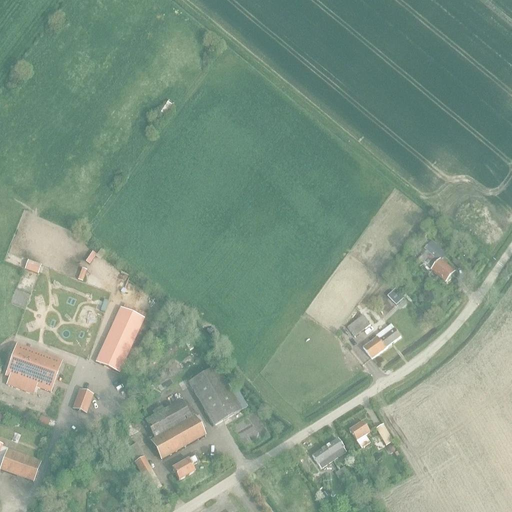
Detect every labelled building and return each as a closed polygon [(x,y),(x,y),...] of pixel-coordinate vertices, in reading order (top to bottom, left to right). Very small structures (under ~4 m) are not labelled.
[(166,109),(174,97),(169,94),(162,106),(166,109)] [(429,249),(437,256),(440,252),(432,245),(429,249)] [(441,261),(440,261),(432,254),(432,255),(427,251),(419,260),(423,265),(425,263),(432,270),(431,271),(445,283),(446,283),(449,283),(452,280),(452,276),(454,273),(441,261)] [(27,261),(24,270),(37,274),(40,266),(27,261)] [(86,269),(81,268),(77,279),(82,280),(86,269)] [(119,280),(100,274),(97,280),(117,287),(119,280)] [(25,295),(27,284),(15,282),(13,293),(25,295)] [(95,363),(119,374),(144,319),(120,308),(95,363)] [(347,328),(354,338),(370,326),(363,316),(347,328)] [(363,349),(372,360),(401,338),(394,330),(379,341),(377,338),(363,349)] [(17,345),(5,377),(9,378),(6,386),(33,395),(35,388),(50,393),(61,362),(17,345)] [(236,391),(230,394),(215,368),(187,384),(212,428),(246,408),(236,391)] [(79,391),(72,410),(86,415),(92,396),(79,391)] [(193,418),(191,419),(181,401),(144,421),(155,440),(150,442),(161,461),(204,437),(193,418)] [(349,431),(361,450),(369,444),(364,437),(369,434),(362,423),(349,431)] [(375,429),(385,446),(393,442),(383,425),(375,429)] [(325,448),(334,461),(346,453),(337,440),(325,448)] [(134,464),(151,493),(161,488),(136,444),(127,450),(135,463),(134,464)] [(0,470),(33,483),(41,462),(7,450),(1,448),(2,446),(0,445),(0,470)] [(318,453),(306,461),(317,479),(327,473),(333,483),(341,478),(331,462),(326,465),(318,453)] [(172,469),(179,482),(195,473),(191,467),(199,463),(195,456),(172,469)] [(339,471),(344,477),(348,474),(343,468),(339,471)] [(335,484),(339,490),(346,486),(342,479),(335,484)]
